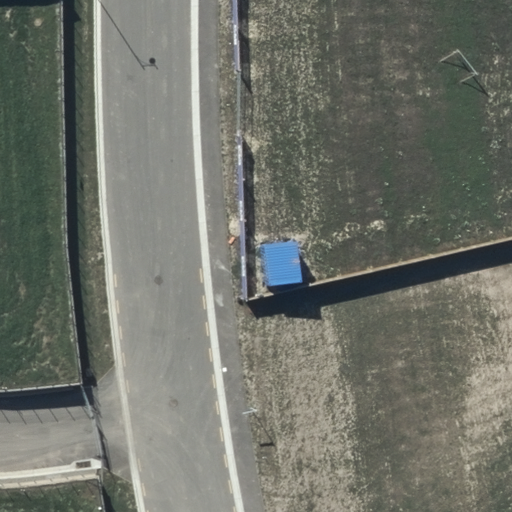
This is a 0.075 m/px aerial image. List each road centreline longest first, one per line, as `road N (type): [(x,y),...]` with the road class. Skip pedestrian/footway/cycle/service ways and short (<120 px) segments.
road 1 (residential): [(176,416),(151,198),(151,0)]
road 2 (residential): [(176,416),(0,447)]
